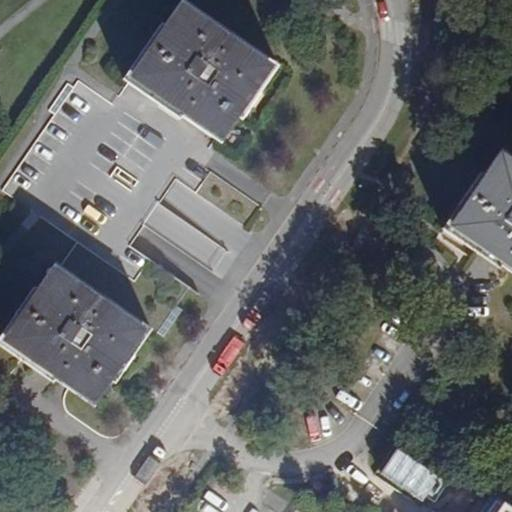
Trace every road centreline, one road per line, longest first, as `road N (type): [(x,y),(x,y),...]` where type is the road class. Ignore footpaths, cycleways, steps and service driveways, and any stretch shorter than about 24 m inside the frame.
road 1 (residential): [(186,412),(393,94),(382,0)]
road 2 (unclassified): [(186,412),(257,462),(325,457),(357,440),(454,284)]
